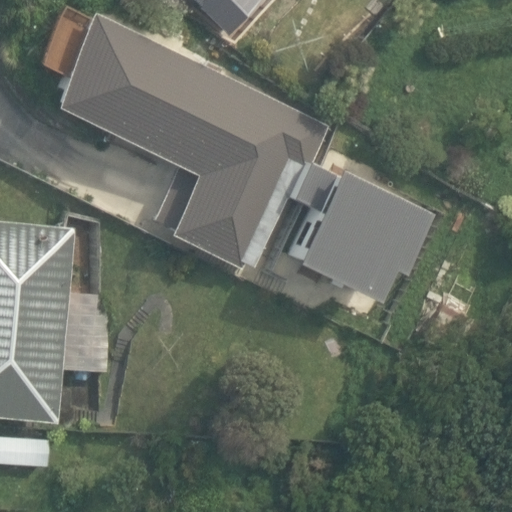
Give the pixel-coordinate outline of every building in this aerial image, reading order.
[(189,0),(199,9),(206,0),(189,0)] [(157,228),(233,266),(285,163),(301,171),(307,159),(324,125),(102,14),(57,102),(187,167),(157,228)] [(307,159),(301,171),(287,199),(304,207),(281,252),(375,299),(393,263),(404,269),(434,209),(340,162),(334,173),(307,159)] [(0,413),(51,419),(57,362),(105,367),(112,295),(65,290),(71,225),(0,217),(0,413)] [(420,336),(452,352),(469,318),(437,302),(420,336)] [(0,461),(43,465),(45,437),(0,433),(0,461)]
